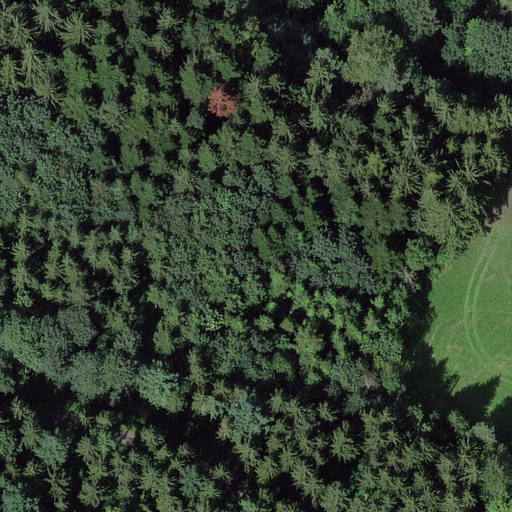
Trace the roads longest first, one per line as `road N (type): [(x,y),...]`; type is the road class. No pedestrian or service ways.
road 1 (track): [(195,0),(313,63),(511,104)]
road 2 (track): [(286,511),(170,449),(0,404)]
